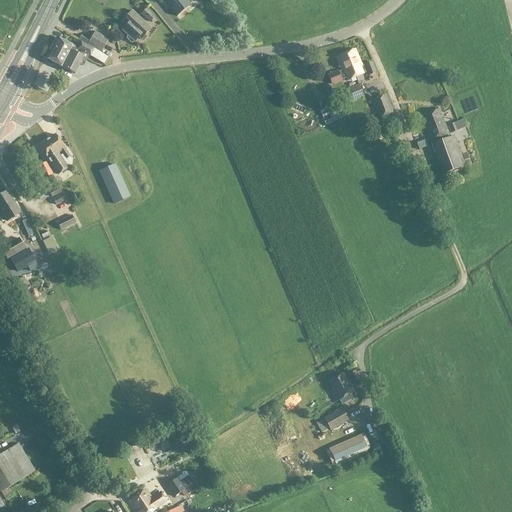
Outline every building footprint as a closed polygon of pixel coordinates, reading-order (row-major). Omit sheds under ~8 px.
[(189,5),(190,6),(185,0),(163,0),(177,17),(178,16),(177,15),(189,5)] [(155,17),(146,9),(141,14),(150,22),(155,17)] [(151,29),(138,17),(132,11),(122,22),(126,26),(122,30),(128,36),(127,37),(127,39),(131,43),(133,43),(134,41),(135,42),(139,37),(141,40),(151,29)] [(109,39),(95,31),(87,44),(101,52),(109,39)] [(56,38),(46,58),(47,59),(47,62),(52,65),(55,63),(63,68),(75,74),(80,65),(83,66),(87,59),(83,58),(85,54),(89,55),(90,56),(94,49),(81,43),(78,49),(75,48),(75,47),(56,38)] [(355,50),(346,53),(356,77),(365,73),(364,73),(368,72),(369,75),(376,73),(372,62),(365,65),(362,67),(355,50)] [(356,77),(346,53),(337,57),(342,70),(338,72),(329,76),(332,84),(342,80),(341,80),(346,78),(347,81),(356,77)] [(42,102),(50,89),(45,86),(49,79),(41,74),(33,89),(34,89),(31,95),(42,102)] [(348,95),(361,90),(359,85),(346,90),(348,95)] [(361,90),(348,95),(350,101),(363,96),(361,90)] [(376,119),(393,112),(386,94),(371,100),(376,112),(373,113),(376,119)] [(343,106),(329,112),(333,121),(347,116),(343,106)] [(439,109),(428,114),(440,142),(443,141),(450,138),(448,134),(449,134),(439,109)] [(433,145),(440,142),(428,114),(418,118),(423,131),(426,130),(430,141),(432,145),(433,145)] [(447,126),(450,133),(458,130),(455,123),(447,126)] [(66,159),(70,156),(55,135),(39,146),(58,174),(68,168),(65,163),(68,161),(66,159)] [(131,135),(115,142),(126,164),(141,157),(131,135)] [(450,138),(443,141),(446,148),(457,144),(454,136),(450,138)] [(417,144),(419,150),(428,147),(425,140),(417,144)] [(433,145),(436,152),(446,148),(443,141),(440,142),(433,145)] [(53,175),(47,161),(38,166),(44,179),(53,175)] [(100,171),(115,204),(130,197),(115,165),(100,171)] [(52,197),(61,192),(58,186),(49,191),(52,197)] [(0,210),(7,221),(21,213),(7,191),(0,195),(0,210)] [(53,199),(56,206),(66,201),(63,194),(53,199)] [(72,215),(57,222),(61,230),(76,222),(72,215)] [(29,237),(34,234),(27,219),(22,221),(29,237)] [(58,249),(52,237),(43,241),(49,254),(58,249)] [(2,248),(8,259),(25,249),(19,238),(2,248)] [(31,271),(39,267),(29,249),(11,259),(19,272),(28,266),(31,271)] [(337,401),(340,400),(342,404),(350,400),(348,395),(353,392),(350,386),(354,384),(355,386),(361,382),(355,372),(349,375),(350,376),(345,378),(343,374),(329,382),(333,390),(331,391),(337,401)] [(331,430),(348,420),(341,408),(324,418),(331,430)] [(329,449),(336,464),(367,450),(360,435),(329,449)] [(0,488),(8,484),(34,472),(19,441),(0,450),(0,488)] [(137,473),(142,470),(134,455),(129,458),(137,473)] [(185,490),(188,494),(198,488),(189,475),(180,481),(185,490)] [(185,490),(180,481),(177,478),(166,485),(174,498),(185,490)] [(151,511),(158,508),(167,502),(161,493),(152,499),(146,490),(129,501),(135,511),(151,511)]
